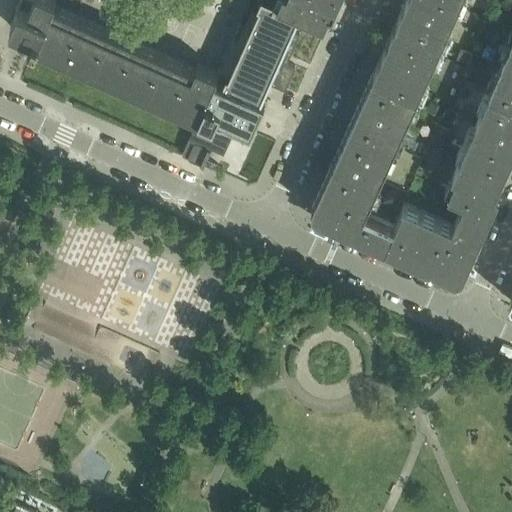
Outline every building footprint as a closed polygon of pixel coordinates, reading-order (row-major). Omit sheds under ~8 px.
[(196,67),(131,38),(55,4),(56,0),(20,0),(17,8),(18,9),(12,24),(34,34),(31,41),(199,117),(182,153),(217,169),(219,164),(207,159),(212,147),(225,153),(237,125),(254,132),(255,130),(253,129),(259,117),(260,118),(261,115),(260,114),(265,102),(267,102),(268,101),(262,98),(270,82),(286,89),(296,66),(288,62),(301,33),(293,29),(301,12),(279,2),(279,1),(277,0),(260,0),(259,4),(261,5),(252,26),(241,21),(219,71),(199,62),(196,67)] [(336,6),(323,0),(279,0),(279,1),(279,2),(301,12),(328,24),(336,6)] [(443,0),(405,0),(397,20),(442,41),(457,6),(443,0)] [(397,20),(373,72),(419,93),(442,41),(397,20)] [(511,40),(504,58),(505,58),(491,90),(511,99),(511,40)] [(457,58),(469,63),(473,54),(461,49),(457,58)] [(373,72),(350,124),(395,145),(419,93),(373,72)] [(511,157),(511,99),(491,90),(469,139),(511,158),(511,157)] [(350,124),(326,176),(372,197),(395,145),(350,124)] [(432,142),(441,146),(449,129),(439,125),(432,142)] [(511,158),(469,139),(453,174),(457,175),(449,192),(465,199),(492,211),(501,193),(497,191),(511,158)] [(365,212),(372,197),(326,176),(313,205),(316,213),(385,244),(394,225),(365,212)] [(465,199),(454,224),(435,267),(456,276),(465,273),(492,211),(465,199)] [(404,201),(394,225),(385,244),(435,267),(454,224),(404,201)]
